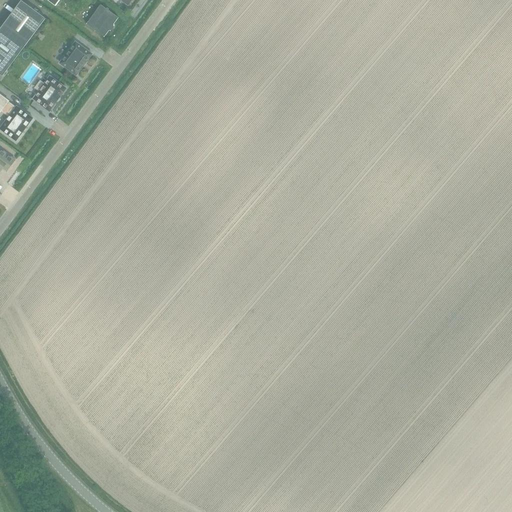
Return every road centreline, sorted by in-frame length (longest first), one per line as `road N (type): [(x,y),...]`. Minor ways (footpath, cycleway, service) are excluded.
road 1 (unclassified): [(0,231),(174,0)]
road 2 (tertiary): [(106,511),(58,467),(0,381)]
